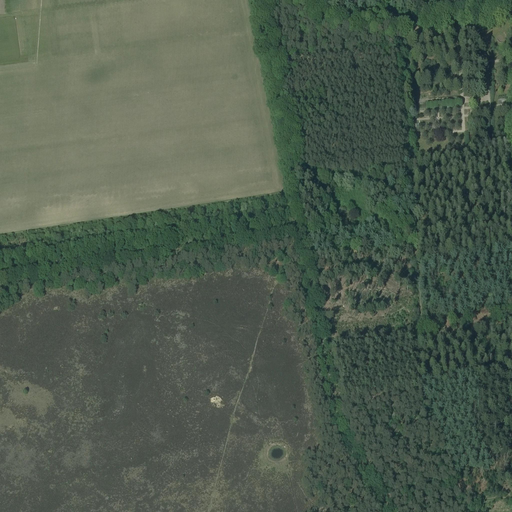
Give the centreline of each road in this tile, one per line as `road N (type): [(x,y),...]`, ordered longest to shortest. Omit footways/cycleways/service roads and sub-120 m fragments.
road 1 (track): [(389,511),(338,423),(299,226)]
road 2 (track): [(299,226),(0,270)]
